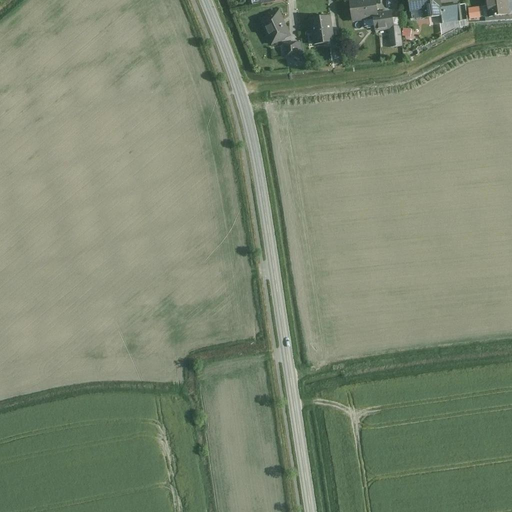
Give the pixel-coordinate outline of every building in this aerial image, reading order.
[(436,0),(406,0),(408,12),(420,11),(421,21),(435,19),(434,11),(438,10),(436,0)] [(503,0),(483,0),(486,20),(506,17),(503,0)] [(371,1),(347,4),(350,25),(368,22),(370,34),(390,31),(388,15),(373,17),(371,1)] [(484,18),(481,6),(470,8),(472,20),(484,18)] [(287,40),(274,13),(256,21),(269,48),(287,40)] [(331,45),(326,19),(305,23),(309,49),(331,45)] [(405,36),(412,37),(414,30),(406,28),(405,36)] [(298,46),(287,46),(287,55),(298,55),(298,46)]
